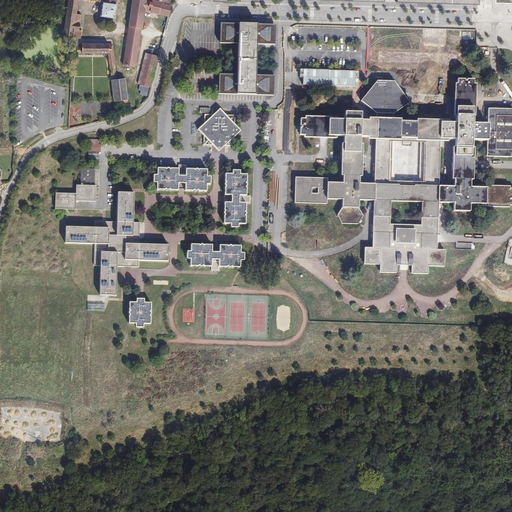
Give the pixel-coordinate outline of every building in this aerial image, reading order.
[(68,0),(66,15),(63,38),(72,40),(73,40),(75,40),(75,38),(73,38),(74,29),(79,30),(80,23),(81,14),(76,14),(78,0),(86,0),(102,2),(100,16),(114,18),(116,4),(116,0),(68,0)] [(168,16),(172,0),(132,0),(128,26),(141,28),(142,28),(145,10),(168,16)] [(272,23),(219,21),(218,46),(234,46),(233,74),(217,74),(216,98),(268,100),(269,77),(255,76),(256,46),(271,46),(272,23)] [(141,28),(128,26),(127,34),(139,36),(141,28)] [(73,38),(75,38),(80,39),(81,30),(79,30),(74,29),(73,38)] [(442,31),(441,65),(457,66),(457,53),(446,53),(446,31),(442,31)] [(139,36),(127,34),(123,65),(135,67),(138,46),(139,36)] [(98,53),(108,53),(109,53),(108,50),(111,50),(111,44),(108,44),(81,44),(81,47),(76,47),(76,53),(98,53)] [(141,71),(154,75),(158,57),(145,53),(141,71)] [(138,84),(151,87),(154,75),(141,71),(138,84)] [(125,79),(116,80),(112,80),(115,106),(128,104),(125,79)] [(368,118),(368,120),(361,120),(361,118),(361,112),(345,112),(344,113),(344,120),(337,120),(337,117),(305,116),(305,119),(300,119),(300,135),(305,135),(304,137),(337,139),(337,136),(344,136),(343,144),(341,144),(340,176),(343,176),(342,183),(327,183),(327,178),(295,177),(294,203),(327,204),(327,200),(342,200),(341,208),(336,215),(341,224),(358,224),(363,216),(359,208),(359,200),(373,201),(372,248),(364,248),(364,264),(380,265),(380,273),(396,273),(396,265),(404,265),(411,265),(411,273),(428,274),(428,266),(444,267),(444,250),(437,250),(438,203),(453,203),(453,211),(470,212),(470,204),(477,204),(477,206),(509,207),(509,205),(511,205),(511,188),(510,188),(510,186),(478,185),(478,187),(470,187),(470,180),(473,180),(473,167),(474,149),(474,148),(471,148),(472,140),(487,141),(487,152),(486,157),(511,157),(511,109),(488,108),(488,124),(472,124),(472,116),(475,116),(476,102),(476,84),(474,84),(474,79),(466,80),(466,81),(465,81),(465,79),(457,79),(457,84),(455,84),(454,101),(454,115),(456,115),(455,123),(448,123),(448,121),(432,120),(416,120),(416,122),(401,122),(401,119),(393,119),(393,114),(410,103),(394,81),(377,81),(360,101),(376,113),(376,118),(368,118)] [(204,136),(203,145),(212,145),(218,152),(225,146),(234,146),(234,137),(241,131),(235,124),(235,116),(226,115),(220,109),(213,115),(204,115),(204,123),(197,130),(204,136)] [(166,169),(157,169),(157,176),(153,175),(153,183),(157,183),(156,190),(165,190),(166,191),(168,191),(169,190),(169,191),(177,191),(178,184),(185,184),(185,191),(194,191),(195,192),(196,192),(198,191),(206,192),(206,185),(210,185),(210,177),(207,177),(207,170),(198,170),(198,171),(197,169),(195,169),(194,171),(194,170),(186,169),(186,166),(178,165),(178,169),(170,169),(170,170),(169,168),(167,168),(166,170),(166,169)] [(76,194),(55,193),(55,209),(76,210),(76,201),(96,202),(96,186),(94,186),(95,169),(81,169),(80,185),(76,185),(76,194)] [(240,171),(232,171),(232,174),(225,174),(225,183),(226,183),(225,184),(225,186),(226,187),(225,187),(225,196),(232,196),(231,203),(224,203),(224,212),(225,211),(224,213),(224,214),(225,216),(224,215),(224,224),(231,224),(231,228),(238,228),(239,224),(246,225),(246,217),(245,216),(246,215),(246,213),(245,212),(246,212),(246,203),(250,204),(251,196),(246,196),(247,188),(246,188),(247,186),(247,185),(246,184),(247,183),(247,175),(240,175),(240,171)] [(95,228),(66,227),(65,243),(94,244),(94,266),(100,266),(99,295),(116,296),(117,266),(138,267),(138,260),(168,261),(168,245),(139,244),(140,223),(133,222),(134,193),(118,192),(117,222),(95,221),(95,228)] [(190,251),(187,251),(186,259),(190,259),(190,266),(199,266),(199,267),(201,267),(202,266),(202,267),(211,267),(211,271),(218,271),(218,267),(227,267),(228,268),(230,268),(231,267),(231,268),(240,268),(240,261),(243,261),(244,253),(240,253),(240,246),(232,246),(232,247),(230,245),(229,245),(228,246),(219,245),(219,252),(212,252),(212,245),(203,245),(203,246),(202,244),(200,244),(199,245),(190,245),(190,251)] [(136,302),(129,302),(129,311),(128,312),(128,314),(129,315),(128,323),(135,324),(135,327),(143,328),(143,324),(150,324),(150,316),(149,316),(151,314),(151,313),(150,312),(151,303),(144,303),(144,299),(140,299),(136,299),(136,302)]
